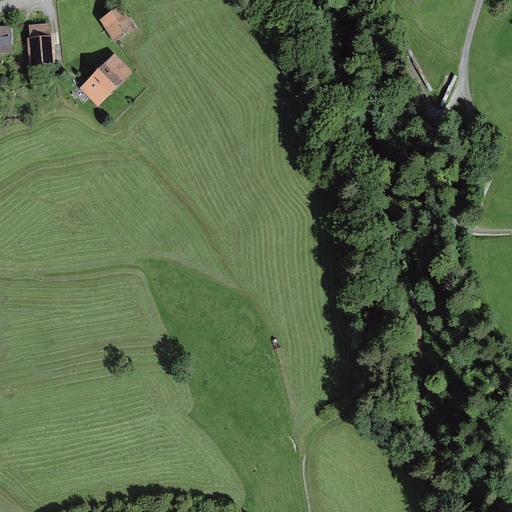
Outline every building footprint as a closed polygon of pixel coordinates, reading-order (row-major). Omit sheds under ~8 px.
[(126,14),(107,23),(117,44),(137,35),(126,14)] [(53,27),(33,29),(36,65),(57,63),(53,27)] [(0,55),(15,54),(13,29),(0,30),(0,55)] [(138,76),(118,58),(105,72),(123,90),(138,76)] [(123,90),(105,72),(90,86),(109,105),(123,90)]
